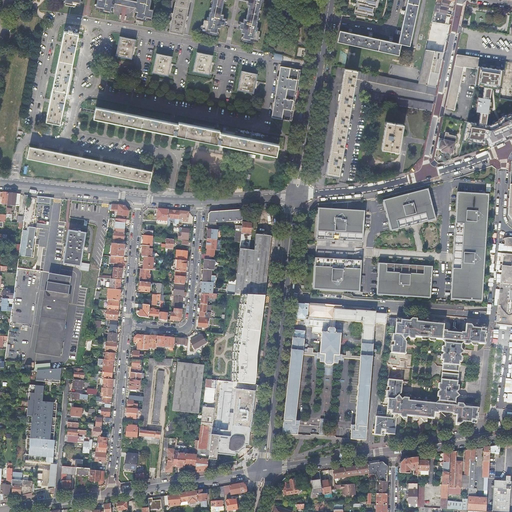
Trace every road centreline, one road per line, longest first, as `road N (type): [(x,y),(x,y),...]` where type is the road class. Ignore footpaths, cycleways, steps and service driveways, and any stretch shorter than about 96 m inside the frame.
road 1 (unclassified): [(491,315),(283,297)]
road 2 (tertiary): [(296,195),(330,0)]
road 3 (unclassified): [(200,200),(189,326),(127,324)]
road 4 (residential): [(459,0),(425,174)]
road 5 (tertiary): [(266,469),(283,297)]
road 6 (unclassified): [(127,324),(110,493)]
road 7 (secondary): [(266,469),(110,493)]
road 8 (tertiary): [(138,198),(0,182)]
road 9 (unclassified): [(425,174),(296,195)]
road 10 (secondary): [(393,450),(266,469)]
road 11 (unclassified): [(127,324),(138,198)]
road 12 (secondary): [(511,431),(393,450)]
